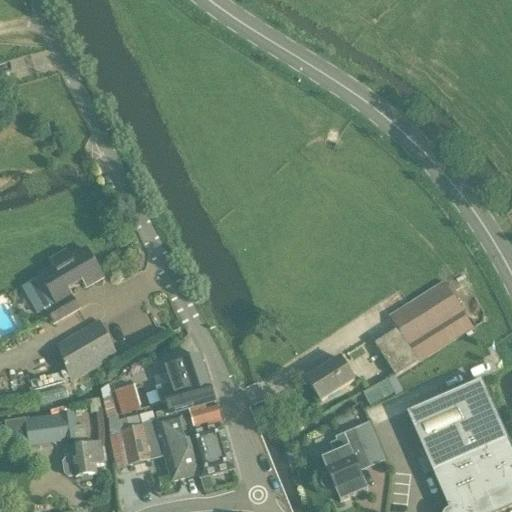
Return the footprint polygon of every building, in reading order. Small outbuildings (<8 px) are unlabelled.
[(86,290),(103,280),(86,251),(71,260),(67,253),(50,263),(54,270),(39,278),(56,307),(46,313),(54,327),(80,311),(66,288),(81,280),(86,290)] [(393,379),(472,330),(443,284),(387,319),(395,332),(373,346),(393,379)] [(72,339),(57,347),(73,385),(99,369),(118,358),(100,323),(81,333),(72,339)] [(171,385),(155,390),(160,406),(163,405),(166,404),(201,394),(210,391),(200,358),(197,359),(166,370),(171,385)] [(319,405),(354,383),(339,360),(304,381),(319,405)] [(64,375),(34,383),(37,393),(66,385),(64,375)] [(500,511),(511,507),(511,452),(481,383),(406,415),(448,511),(447,511),(500,511)] [(120,417),(139,412),(132,388),(113,393),(120,417)] [(168,412),(154,416),(156,423),(157,422),(172,419),(184,416),(215,407),(215,406),(210,391),(201,394),(166,404),(168,412)] [(215,407),(184,416),(190,436),(221,428),(215,407)] [(73,416),(58,419),(40,421),(37,422),(25,423),(25,421),(4,424),(8,450),(28,447),(29,450),(40,449),(72,444),(73,450),(70,450),(71,461),(64,462),(62,465),(64,477),(67,479),(74,478),(74,480),(97,477),(96,469),(104,468),(102,460),(100,446),(99,446),(93,447),(92,442),(85,443),(83,429),(75,430),(73,416)] [(172,419),(157,422),(165,458),(163,459),(171,485),(198,477),(197,474),(186,437),(190,436),(184,416),(172,419)] [(117,418),(108,421),(109,436),(109,437),(124,432),(140,428),(137,419),(118,424),(117,418)] [(124,432),(109,437),(116,471),(131,467),(163,459),(165,458),(157,422),(156,423),(140,428),(124,432)] [(381,457),(384,464),(385,463),(368,425),(335,440),(336,443),(335,444),(334,445),(333,446),(333,447),(332,448),(332,449),(332,451),(332,452),(333,453),(333,455),(334,456),(321,461),(327,473),(323,475),(324,478),(323,479),(322,480),(321,481),(321,482),(321,483),(320,485),(321,486),(321,487),(322,488),(322,489),(323,490),(325,491),(326,491),(327,491),(328,491),(330,491),(331,494),(335,493),(340,504),(368,492),(357,468),(381,457)] [(190,436),(186,437),(197,474),(198,477),(199,477),(204,493),(212,490),(209,478),(233,471),(232,468),(221,428),(190,436)]
